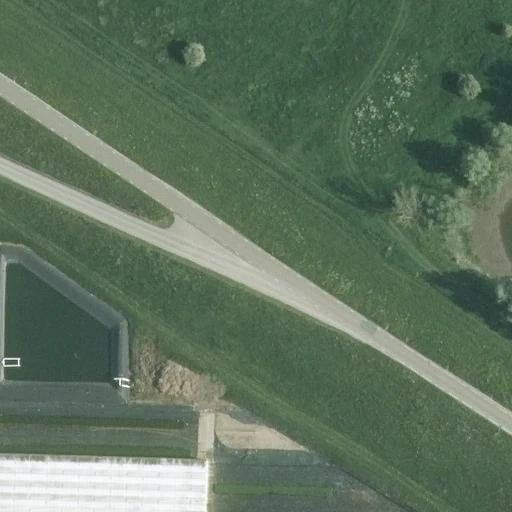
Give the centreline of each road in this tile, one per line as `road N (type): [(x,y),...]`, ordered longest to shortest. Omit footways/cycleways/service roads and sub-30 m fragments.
road 1 (tertiary): [(511,426),(0,84)]
road 2 (unknown): [(0,151),(165,227),(216,245),(240,244)]
